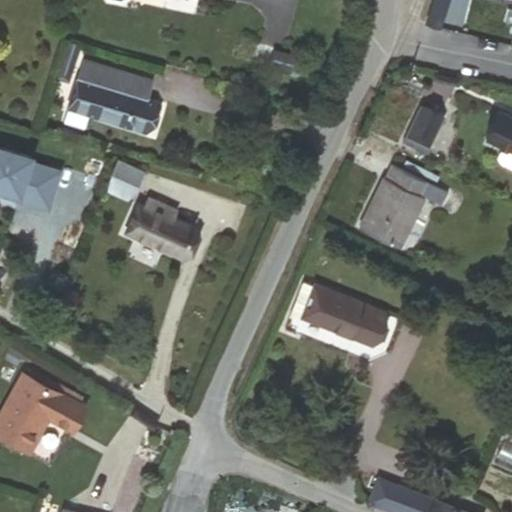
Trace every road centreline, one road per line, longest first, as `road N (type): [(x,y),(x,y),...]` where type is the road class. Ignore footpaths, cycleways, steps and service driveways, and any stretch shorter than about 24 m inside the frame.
road 1 (residential): [(387,0),(388,33),(342,117),(204,437)]
road 2 (unknown): [(342,117),(173,95)]
road 3 (residential): [(353,511),(204,437)]
